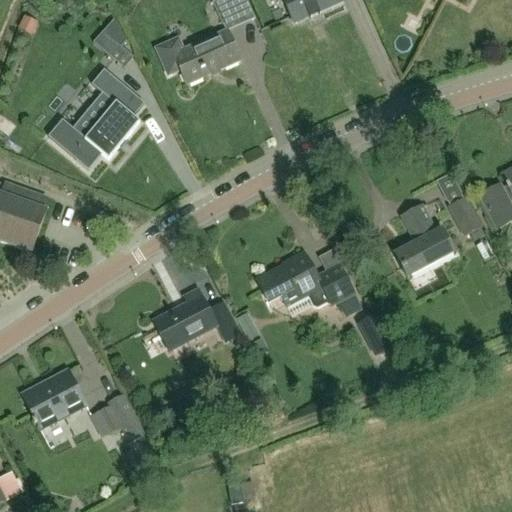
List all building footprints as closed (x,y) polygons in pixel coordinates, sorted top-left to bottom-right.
[(222,0),(213,4),(223,27),(236,22),(226,0),(222,0)] [(340,0),(283,0),(294,25),(342,4),(340,0)] [(168,78),(180,73),(187,87),(241,62),(228,33),(178,55),(172,43),(156,51),(168,78)] [(63,122),(48,139),(88,173),(102,156),(108,162),(140,125),(133,119),(145,106),(105,72),(93,86),(101,94),(71,129),(63,122)] [(511,171),(502,177),(506,185),(480,199),(491,220),(511,208),(511,207),(511,205),(511,203),(511,171)] [(0,244),(32,255),(46,215),(43,213),(47,201),(4,186),(0,196),(0,244)] [(481,230),(472,215),(464,199),(452,205),(447,208),(464,240),(481,230)] [(415,246),(395,257),(407,280),(454,256),(442,232),(437,235),(423,209),(402,220),(415,246)] [(292,264),(269,277),(257,283),(268,303),(280,297),(286,309),(307,298),(313,308),(313,309),(318,310),(329,304),(332,308),(338,305),(355,296),(341,270),(339,266),(326,273),(316,278),(304,256),(291,263),(292,264)] [(239,337),(221,304),(208,312),(198,292),(185,299),(189,307),(153,326),(168,354),(218,327),(226,343),(239,337)] [(68,374),(22,398),(41,432),(87,408),(68,374)] [(124,397),(116,401),(108,405),(109,409),(95,416),(106,438),(122,430),(130,444),(144,437),(124,397)] [(183,439),(159,450),(165,470),(186,462),(185,460),(190,458),(183,439)] [(12,505),(29,497),(18,475),(1,483),(12,505)]
